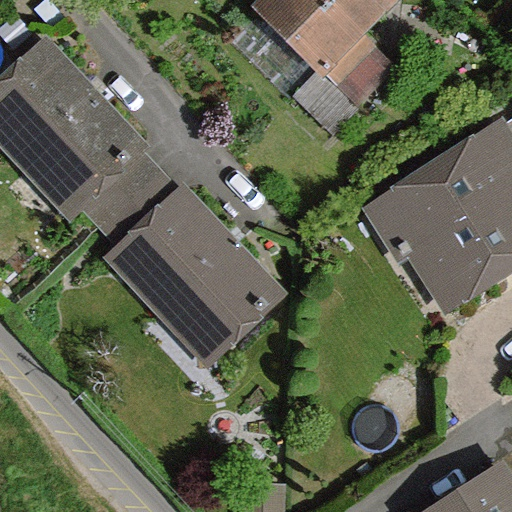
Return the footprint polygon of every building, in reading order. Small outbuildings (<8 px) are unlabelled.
[(67,20),(49,0),(38,10),(55,30),(67,20)] [(388,0),(268,0),(262,7),(324,67),(357,35),(391,3),(388,0)] [(294,104),(302,96),(327,70),(324,67),(262,7),(229,41),(294,104)] [(371,48),(357,35),(324,67),(327,70),(338,81),(371,48)] [(49,46),(0,90),(0,135),(31,170),(42,159),(85,203),(139,153),(142,149),(49,46)] [(338,81),(327,70),(302,96),(338,131),(363,106),(338,81)] [(511,122),(502,129),(511,143),(511,122)] [(511,143),(502,129),(375,210),(405,257),(429,242),(466,297),(511,267),(511,143)] [(105,226),(160,176),(139,153),(85,203),(105,226)] [(127,248),(181,198),(160,176),(105,226),(127,248)] [(238,250),(186,194),(181,198),(127,248),(116,259),(169,316),(179,306),(222,351),(281,297),(238,250)] [(511,511),(511,483),(502,469),(437,511),(511,511)]
